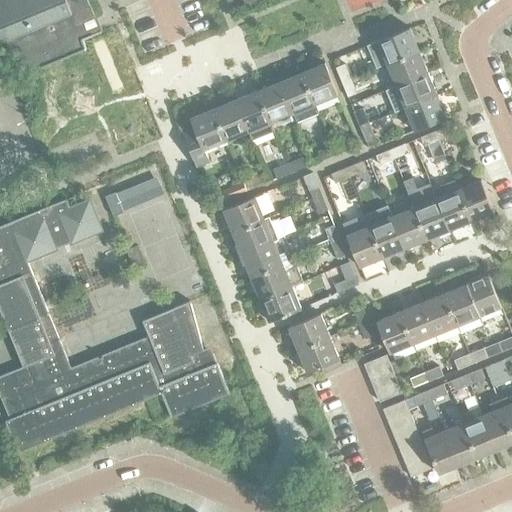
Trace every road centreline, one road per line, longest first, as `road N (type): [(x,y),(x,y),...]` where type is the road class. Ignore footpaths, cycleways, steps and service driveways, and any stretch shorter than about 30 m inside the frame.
road 1 (residential): [(13,511),(148,464),(265,511)]
road 2 (residential): [(511,136),(477,52),(487,25),(511,7)]
